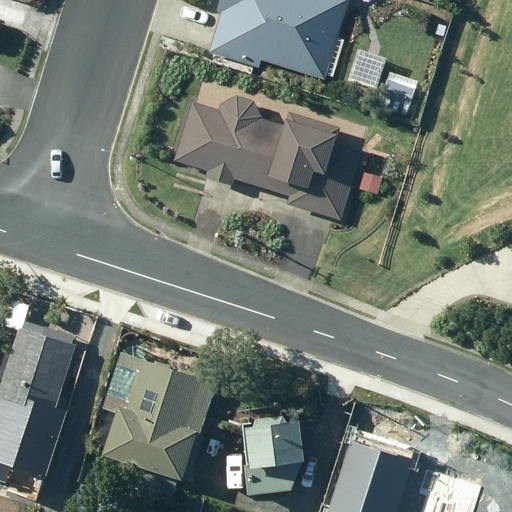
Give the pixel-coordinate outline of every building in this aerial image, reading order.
[(215,14),(204,54),(254,68),(256,59),(321,77),(342,0),(341,0),(213,0),(211,12),(215,14)] [(409,102),(415,87),(386,76),(381,92),(409,102)] [(282,197),(280,205),(335,222),(356,154),(328,146),(333,129),(283,113),(280,122),(273,120),(271,125),(257,121),(248,103),(228,97),(215,104),(213,111),(186,102),(167,162),(201,172),(199,178),(226,187),(228,181),(282,197)] [(360,173),(354,190),(373,196),(378,179),(360,173)] [(0,430),(12,435),(23,407),(46,415),(71,347),(48,339),(50,332),(39,329),(37,337),(12,328),(3,355),(0,354),(0,430)] [(82,369),(74,395),(97,402),(110,360),(102,358),(107,341),(85,334),(74,367),(82,369)] [(188,379),(184,378),(186,374),(171,369),(170,373),(162,370),(163,367),(149,362),(147,366),(133,361),(117,411),(106,407),(90,456),(168,481),(185,431),(193,434),(213,374),(192,367),(188,379)] [(244,429),(232,430),(237,465),(234,466),(238,496),(282,490),(293,464),(287,422),(274,424),(273,418),(243,422),(244,429)] [(26,476),(11,487),(19,500),(35,490),(26,476)]
